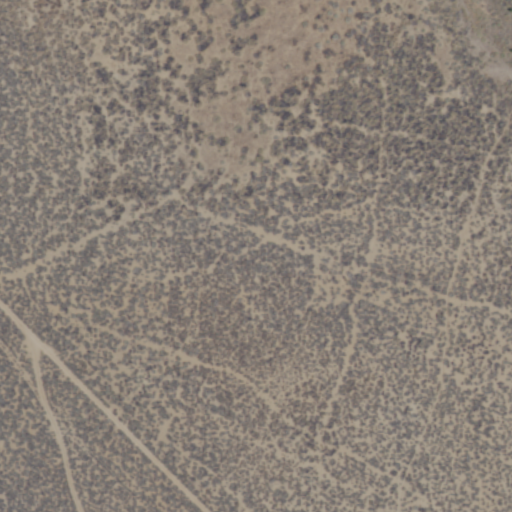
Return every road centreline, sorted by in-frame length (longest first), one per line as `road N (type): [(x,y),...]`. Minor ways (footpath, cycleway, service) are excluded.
road 1 (track): [(221,511),(0,293)]
road 2 (track): [(0,344),(39,391),(84,511)]
